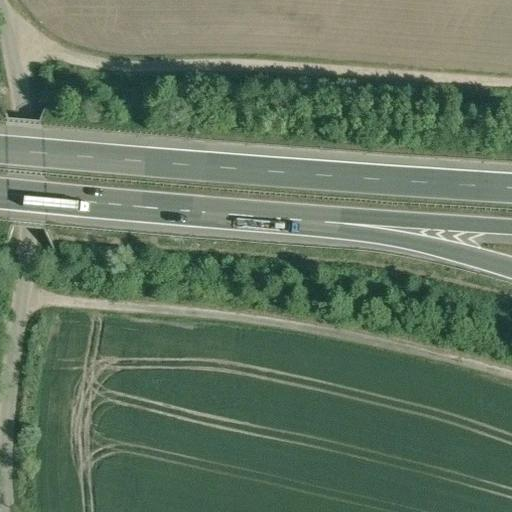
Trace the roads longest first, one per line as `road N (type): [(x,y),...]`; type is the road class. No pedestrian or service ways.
road 1 (trunk): [(511,191),(0,151)]
road 2 (unclassified): [(8,511),(24,103),(0,5)]
road 3 (track): [(18,279),(294,322),(458,356),(511,376)]
road 4 (track): [(13,53),(45,50),(123,67),(256,65),(511,83)]
road 5 (trunk): [(0,188),(325,216)]
road 6 (motorway): [(325,216),(421,234),(511,265)]
road 7 (trunk): [(325,216),(511,229)]
